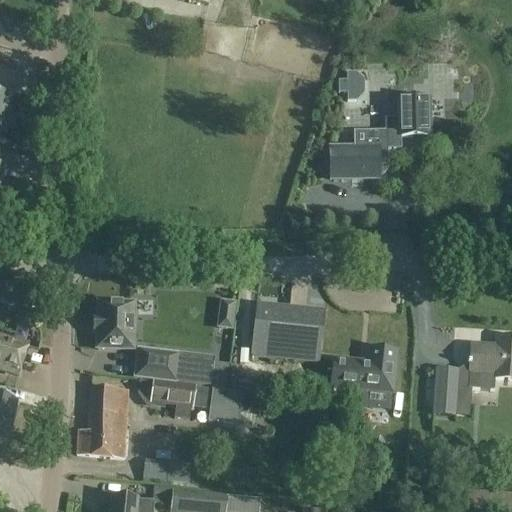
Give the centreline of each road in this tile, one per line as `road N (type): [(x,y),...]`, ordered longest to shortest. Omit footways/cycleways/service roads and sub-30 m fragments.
road 1 (unclassified): [(58,266),(511,258)]
road 2 (unclassified): [(58,266),(58,0)]
road 3 (residential): [(45,511),(58,266)]
